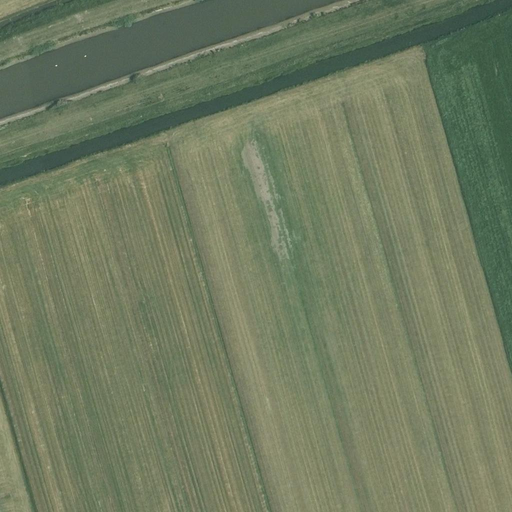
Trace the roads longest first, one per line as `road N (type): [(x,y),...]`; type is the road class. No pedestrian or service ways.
road 1 (track): [(422,0),(0,148)]
road 2 (track): [(151,0),(0,46)]
